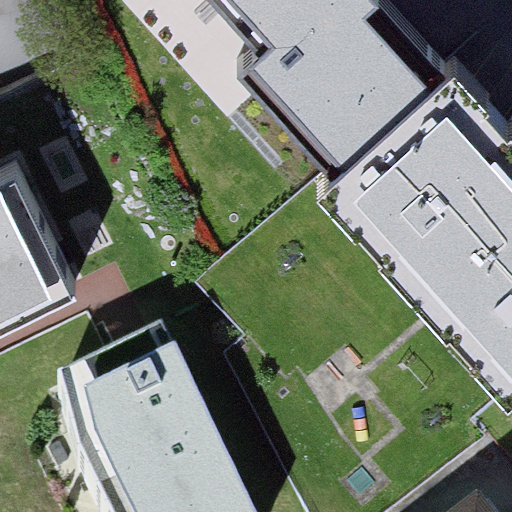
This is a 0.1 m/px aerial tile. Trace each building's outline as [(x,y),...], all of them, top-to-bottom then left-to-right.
[(298,0),(245,0),(267,26),(298,0)] [(455,48),(411,0),(350,0),(267,76),(338,153),(455,48)] [(511,384),(511,141),(448,72),(319,190),(504,391),(511,384)] [(29,169),(0,180),(0,346),(86,313),(29,169)] [(247,511),(151,335),(17,408),(73,511),(247,511)] [(256,410),(214,432),(252,504),(294,482),(256,410)]
